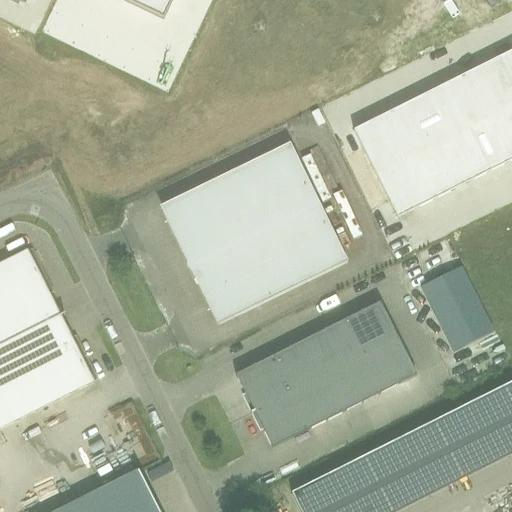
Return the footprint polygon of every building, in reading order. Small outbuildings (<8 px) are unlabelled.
[(118,0),(163,21),(172,0),(118,0)] [(225,0),(197,60),(269,95),(314,0),(225,0)] [(454,32),(465,53),(502,34),(491,13),(454,32)] [(511,52),(353,132),(397,220),(511,161),(511,52)] [(119,85),(91,99),(135,185),(208,148),(194,121),(119,85)] [(219,326),(223,324),(346,264),(346,263),(289,147),(289,146),(161,208),(219,326)] [(0,348),(59,318),(26,252),(0,264),(0,348)] [(460,269),(420,289),(453,354),(493,334),(460,269)] [(416,377),(379,305),(235,377),(244,395),(241,397),(259,433),(262,431),(271,450),(416,377)] [(59,318),(0,348),(0,430),(93,383),(59,318)] [(103,417),(92,419),(96,436),(107,434),(103,417)] [(75,443),(89,436),(81,421),(67,428),(75,443)] [(107,434),(117,453),(137,443),(128,424),(107,434)] [(157,511),(138,473),(59,511),(157,511)] [(298,511),(348,511),(330,475),(290,495),(298,511)]
